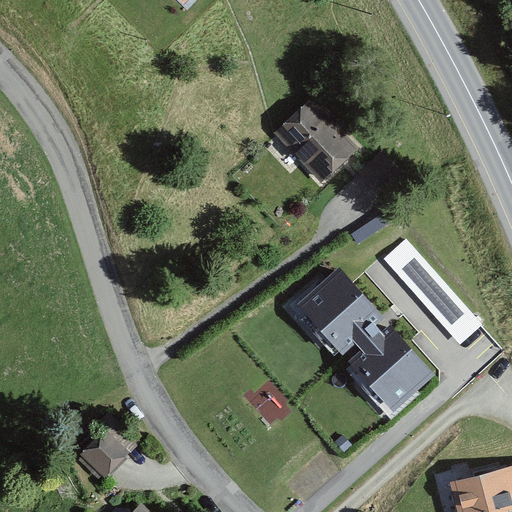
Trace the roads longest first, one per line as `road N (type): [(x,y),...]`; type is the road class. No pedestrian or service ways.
road 1 (unclassified): [(0,70),(58,148),(137,374)]
road 2 (residential): [(359,214),(137,374)]
road 3 (residential): [(353,511),(494,378),(511,399)]
road 4 (secondary): [(416,0),(511,183)]
road 5 (unclassified): [(137,374),(161,423),(239,511)]
